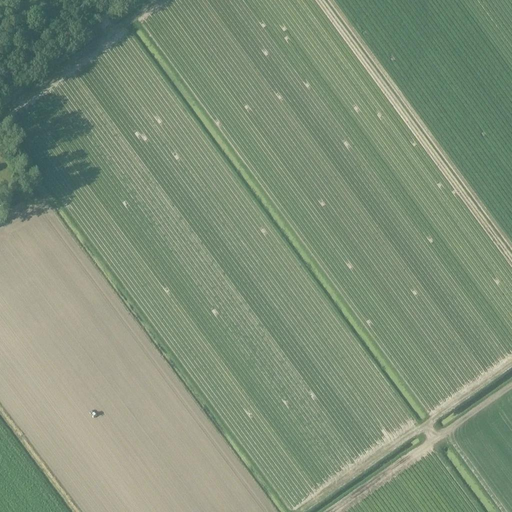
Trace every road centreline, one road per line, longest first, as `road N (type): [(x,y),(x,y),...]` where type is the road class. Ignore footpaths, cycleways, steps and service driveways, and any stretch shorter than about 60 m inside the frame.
road 1 (track): [(324,0),(511,255)]
road 2 (unclassified): [(0,84),(113,0)]
